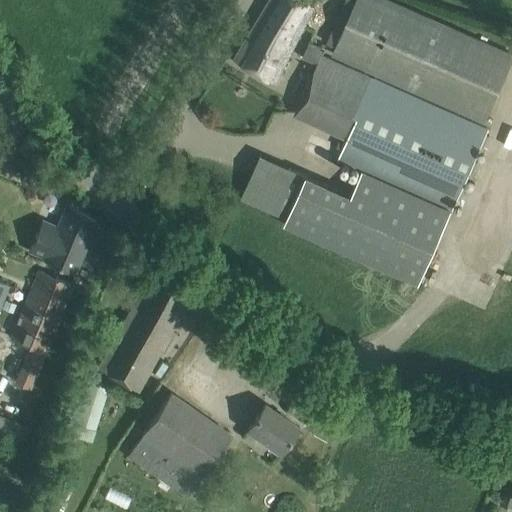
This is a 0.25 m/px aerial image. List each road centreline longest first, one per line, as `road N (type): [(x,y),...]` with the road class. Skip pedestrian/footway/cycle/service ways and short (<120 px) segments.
road 1 (unclassified): [(511,431),(373,397),(315,370),(184,277),(115,215)]
road 2 (unclassified): [(115,215),(230,0)]
road 3 (unclassified): [(0,81),(115,215)]
